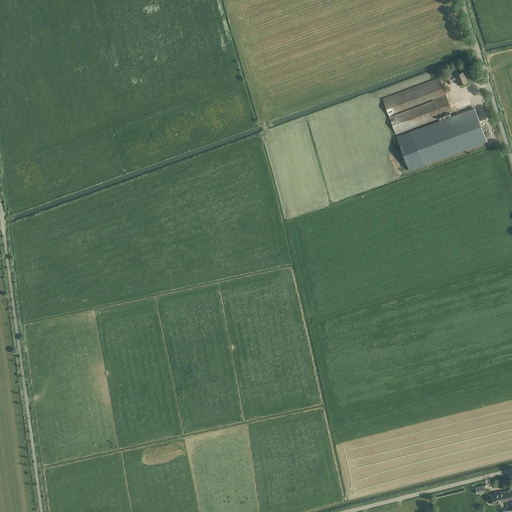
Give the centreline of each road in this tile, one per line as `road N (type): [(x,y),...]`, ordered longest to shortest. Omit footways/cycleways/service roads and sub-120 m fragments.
road 1 (unclassified): [(42,511),(0,201)]
road 2 (unclassified): [(341,511),(511,468)]
road 3 (unclassified): [(511,159),(464,0)]
